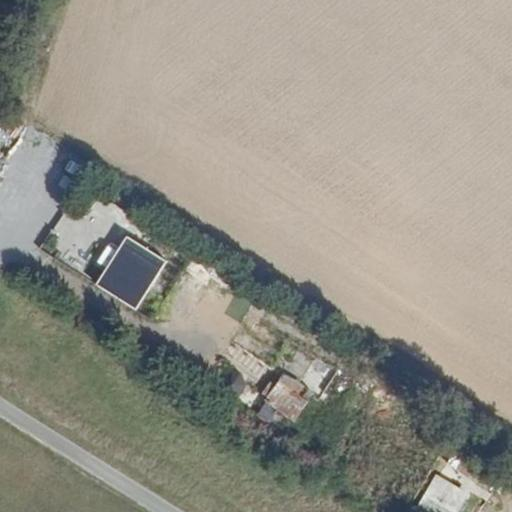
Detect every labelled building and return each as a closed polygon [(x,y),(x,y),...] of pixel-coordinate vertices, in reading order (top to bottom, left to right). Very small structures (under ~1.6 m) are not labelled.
[(68,261),(97,277),(111,251),(82,235),(68,261)] [(141,305),(167,259),(133,240),(107,285),(141,305)] [(246,327),(260,302),(233,286),(219,311),(246,327)] [(300,419),(316,389),(283,371),(266,401),(300,419)] [(421,511),(459,511),(477,483),(445,464),(418,509),(421,511)]
